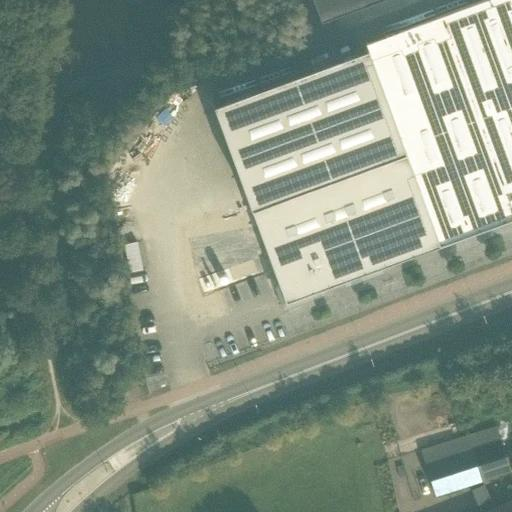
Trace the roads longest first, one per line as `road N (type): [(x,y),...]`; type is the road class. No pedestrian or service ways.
road 1 (track): [(5,0),(12,173),(65,434)]
road 2 (secondary): [(511,293),(175,425)]
road 3 (secondary): [(175,425),(100,456),(35,511)]
road 4 (secondary): [(79,511),(175,425)]
